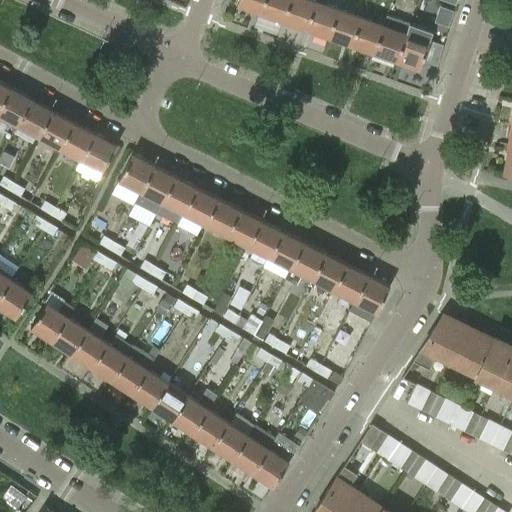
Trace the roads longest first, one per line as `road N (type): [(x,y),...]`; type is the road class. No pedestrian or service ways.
road 1 (residential): [(141,128),(421,283)]
road 2 (residential): [(429,170),(176,58)]
road 3 (residential): [(277,511),(421,283)]
road 4 (residential): [(429,170),(481,0)]
road 5 (residential): [(0,54),(141,128)]
road 6 (residential): [(115,511),(0,439)]
road 7 (residential): [(176,58),(55,0)]
